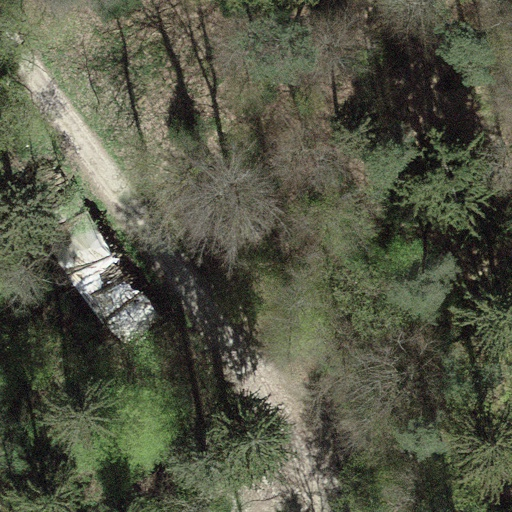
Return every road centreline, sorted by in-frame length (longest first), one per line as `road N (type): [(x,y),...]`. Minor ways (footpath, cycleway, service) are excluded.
road 1 (track): [(345,511),(0,19)]
road 2 (track): [(511,481),(283,433)]
